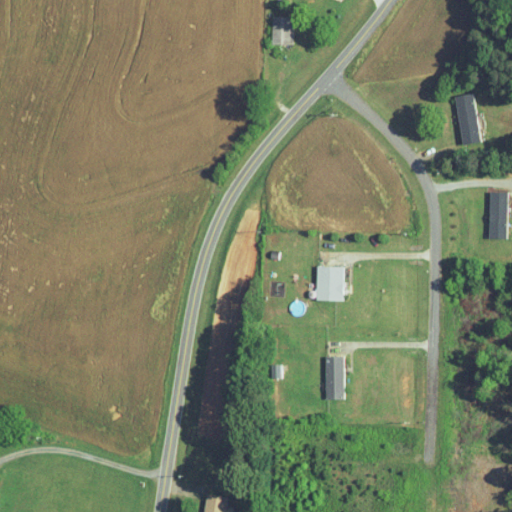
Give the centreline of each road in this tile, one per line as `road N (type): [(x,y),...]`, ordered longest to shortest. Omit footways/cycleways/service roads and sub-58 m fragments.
road 1 (residential): [(168,511),(193,338),(221,244),(284,136),(397,0)]
road 2 (residential): [(333,81),(416,163),(442,223),(435,511)]
